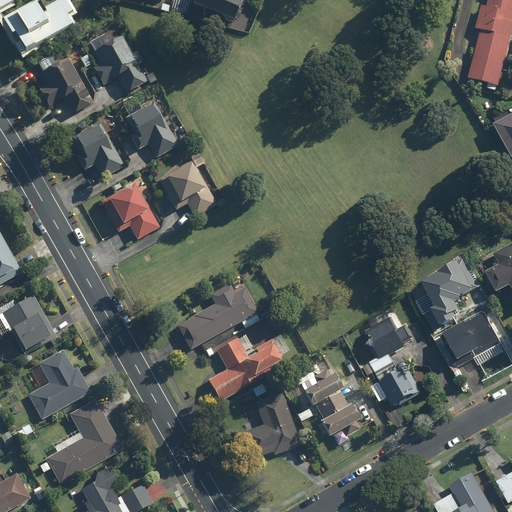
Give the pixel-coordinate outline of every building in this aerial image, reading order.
[(47,0),(0,0),(0,22),(21,62),(67,38),(47,0)] [(196,0),(194,7),(208,12),(206,16),(222,23),(223,18),(236,24),(245,2),(241,0),(196,0)] [(502,87),(511,43),(511,0),(493,0),(491,10),(484,8),(482,15),(477,14),(475,23),(478,24),(476,33),(482,34),(471,80),(502,87)] [(101,66),(95,69),(103,85),(110,82),(111,84),(120,79),(128,95),(148,84),(123,37),(94,52),(101,66)] [(46,87),(41,90),(51,108),(65,101),(74,118),(94,107),(68,61),(56,68),(50,59),(39,65),(45,74),(40,77),(46,87)] [(135,125),(130,128),(141,150),(150,145),(157,159),(180,148),(157,104),(148,109),(147,106),(129,115),(135,125)] [(511,117),(498,125),(511,152),(511,117)] [(99,124),(78,138),(86,152),(80,156),(88,170),(94,165),(104,180),(125,166),(99,124)] [(176,169),(159,178),(178,212),(187,206),(195,220),(218,207),(197,169),(206,165),(200,153),(191,158),(189,154),(173,163),(176,169)] [(135,184),(102,203),(119,233),(129,227),(138,242),(160,229),(135,184)] [(0,232),(0,286),(23,273),(0,232)] [(511,245),(495,255),(502,266),(489,273),(502,295),(511,288),(511,245)] [(427,284),(448,318),(482,298),(461,263),(427,284)] [(195,351),(242,323),(245,329),(260,320),(258,315),(259,315),(244,289),(235,295),(230,286),(210,297),(215,306),(181,326),(195,351)] [(34,296),(3,314),(27,354),(57,336),(34,296)] [(504,347),(485,314),(443,337),(462,371),(504,347)] [(419,341),(406,318),(371,338),(383,360),(419,341)] [(245,332),(215,349),(228,371),(209,381),(221,402),(286,366),(279,354),(281,353),(273,339),(257,348),(260,355),(251,360),(246,352),(254,348),(245,332)] [(75,371),(65,351),(31,370),(41,389),(27,396),(41,422),(93,394),(80,369),(75,371)] [(364,368),(370,378),(377,374),(382,384),(374,388),(382,403),(390,399),(396,409),(418,396),(416,393),(421,390),(408,368),(401,372),(392,357),(383,362),(381,359),(364,368)] [(315,378),(310,368),(291,378),(297,388),(315,378)] [(312,408),(317,405),(325,422),(322,423),(330,438),(363,422),(354,404),(349,407),(342,393),(346,391),(338,376),(305,392),(312,408)] [(270,392),(264,382),(252,390),(257,399),(270,392)] [(303,448),(283,394),(256,404),(257,409),(249,412),(256,430),(247,433),(257,460),(273,454),(275,459),(303,448)] [(58,453),(47,459),(63,486),(125,450),(96,401),(70,416),(78,431),(53,446),(58,453)] [(309,410),(297,416),(301,424),(313,418),(309,410)] [(18,443),(34,433),(25,418),(9,428),(18,443)] [(0,451),(16,443),(10,433),(0,438),(0,451)] [(140,511),(155,504),(145,487),(119,501),(112,488),(121,483),(113,469),(94,480),(96,484),(82,491),(89,504),(85,506),(88,511),(140,511)] [(0,511),(10,511),(32,500),(18,474),(0,484),(0,511)] [(496,511),(476,474),(453,486),(455,491),(434,502),(439,511),(496,511)] [(511,511),(511,474),(499,482),(511,505),(506,508),(508,511),(511,511)]
